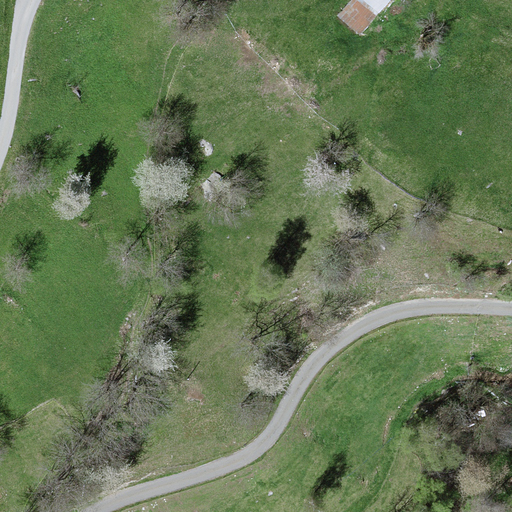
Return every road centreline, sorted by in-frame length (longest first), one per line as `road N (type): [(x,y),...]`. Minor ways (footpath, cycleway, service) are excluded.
road 1 (unclassified): [(103,511),(248,455),(315,365),(378,326),(431,310),(511,313)]
road 2 (unclassified): [(0,137),(29,0)]
